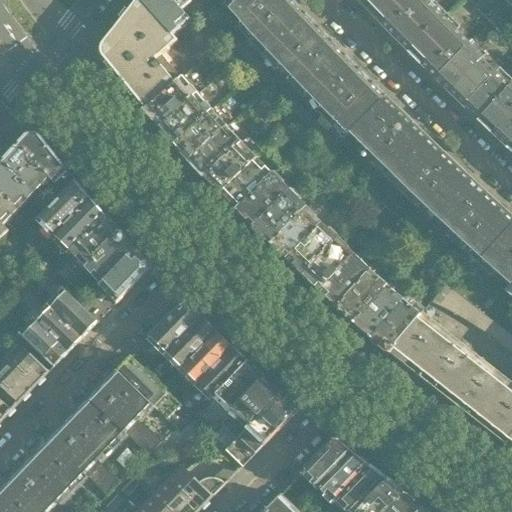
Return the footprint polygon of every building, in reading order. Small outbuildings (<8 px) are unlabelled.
[(140,0),(138,0),(104,44),(103,45),(102,47),(102,49),(101,50),(101,52),(102,54),(102,56),(103,57),(104,59),(145,109),(181,79),(162,55),(178,41),(176,38),(140,0)] [(169,0),(140,0),(176,38),(191,24),(182,13),(169,0)] [(169,0),(182,13),(196,0),(169,0)] [(230,13),(242,0),(228,0),(223,6),(230,13)] [(292,1),(290,0),(242,0),(230,13),(242,26),(245,23),(271,52),(306,16),(292,1)] [(357,0),(382,26),(409,0),(357,0)] [(423,0),(409,0),(382,26),(395,40),(430,6),(423,0)] [(430,6),(395,40),(402,47),(409,54),(443,20),(430,6)] [(324,106),(359,71),(339,51),(306,16),(271,52),(324,106)] [(443,20),(409,54),(436,81),(470,47),(456,33),(443,20)] [(203,69),(235,36),(225,27),(199,54),(182,38),(176,43),(203,69)] [(233,49),(271,89),(277,83),(239,44),(233,49)] [(470,47),(436,81),(450,94),(482,60),(483,60),(470,47)] [(465,108),(497,74),(501,70),(495,64),(490,68),(482,60),(450,94),(465,108)] [(386,99),(366,78),(359,71),(324,106),(352,133),(386,99)] [(480,122),(511,87),(503,80),(497,74),(465,108),(480,122)] [(183,79),(146,110),(153,120),(161,128),(198,96),(183,79)] [(511,86),(511,87),(480,122),(511,152),(511,86)] [(338,144),(283,88),(276,95),(327,147),(324,150),(328,154),(338,144)] [(161,128),(176,145),(213,113),(198,96),(161,128)] [(428,140),(386,99),(352,133),(365,147),(356,157),(361,162),(373,151),(382,159),(374,167),(380,173),(388,165),(397,173),(428,140)] [(176,145),(191,161),(227,129),(213,113),(176,145)] [(227,129),(191,161),(206,177),(242,145),(227,129)] [(65,194),(76,182),(37,135),(29,134),(18,147),(50,179),(65,194)] [(436,219),(472,181),(428,140),(397,173),(393,177),(399,183),(403,179),(411,186),(407,191),(416,199),(436,219)] [(242,145),(206,177),(221,194),(257,161),(242,145)] [(18,147),(2,164),(34,196),(50,179),(18,147)] [(257,161),(221,194),(237,211),(272,176),(257,161)] [(2,164),(0,166),(0,194),(18,213),(34,196),(2,164)] [(272,176),(237,211),(243,217),(253,228),(290,192),(273,175),(272,176)] [(511,225),(511,217),(487,195),(472,181),(436,219),(442,224),(447,220),(455,228),(451,232),(455,236),(457,238),(462,233),(470,241),(465,246),(472,252),(477,247),(485,255),(511,225)] [(55,236),(91,200),(76,182),(65,194),(60,198),(36,224),(42,230),(45,227),(55,236)] [(290,192),(253,228),(270,245),(306,209),(290,192)] [(0,194),(0,223),(4,227),(18,213),(0,194)] [(106,217),(91,200),(55,236),(50,241),(67,257),(70,254),(106,217)] [(306,209),(270,245),(287,261),(322,225),(306,209)] [(122,235),(106,217),(70,254),(86,271),(122,235)] [(0,223),(0,241),(9,233),(4,227),(0,223)] [(322,225),(287,261),(303,277),(338,240),(322,225)] [(511,284),(511,225),(485,255),(476,265),(482,271),(488,265),(504,281),(499,286),(505,292),(511,284)] [(122,235),(86,271),(101,287),(137,251),(122,235)] [(417,252),(422,246),(414,239),(409,244),(417,252)] [(338,240),(303,277),(311,285),(320,293),(354,256),(338,240)] [(437,260),(422,246),(417,252),(432,266),(437,260)] [(137,251),(101,287),(99,288),(116,304),(148,271),(149,263),(137,251)] [(354,256),(320,293),(337,308),(370,272),(354,256)] [(453,275),(437,260),(432,266),(432,267),(448,282),(453,275)] [(370,272),(337,308),(354,323),(387,286),(370,272)] [(98,323),(116,304),(99,288),(92,296),(76,280),(65,293),(96,323),(98,323)] [(511,354),(511,338),(445,285),(431,303),(445,310),(457,317),(480,330),(493,339),(505,349),(511,354)] [(387,286),(354,323),(371,338),(403,300),(387,286)] [(96,323),(65,293),(62,290),(47,306),(82,339),(98,323),(96,323)] [(403,300),(371,338),(387,353),(419,315),(403,300)] [(182,305),(147,341),(157,350),(155,352),(161,358),(165,355),(202,317),(190,305),(182,305)] [(47,306),(39,315),(33,320),(68,354),(82,339),(47,306)] [(34,310),(28,316),(33,320),(39,315),(34,310)] [(511,392),(418,319),(421,315),(420,314),(419,315),(387,353),(506,446),(510,441),(511,442),(511,392)] [(23,321),(28,326),(33,320),(28,316),(23,321)] [(202,317),(165,355),(174,364),(170,367),(177,374),(217,332),(202,317)] [(33,320),(28,326),(19,335),(54,368),(68,354),(33,320)] [(217,332),(177,374),(183,380),(186,376),(195,385),(233,347),(217,332)] [(48,372),(18,342),(1,361),(32,391),(38,385),(40,387),(46,381),(44,379),(50,373),(49,371),(48,372)] [(233,347),(195,385),(192,388),(198,395),(202,392),(211,400),(249,362),(233,347)] [(169,396),(131,358),(116,374),(154,410),(169,396)] [(32,391),(1,361),(0,361),(0,389),(18,407),(23,401),(25,403),(31,396),(29,394),(32,391)] [(265,377),(249,362),(211,400),(227,416),(265,377)] [(141,424),(154,410),(116,374),(89,401),(123,434),(124,434),(127,437),(128,436),(148,456),(160,443),(141,424)] [(282,392),(265,377),(227,416),(244,431),(282,392)] [(18,407),(0,389),(0,419),(2,422),(8,416),(10,418),(16,412),(14,410),(18,407)] [(296,405),(282,392),(244,431),(262,448),(297,412),(296,405)] [(123,434),(89,401),(61,431),(95,463),(123,434)] [(117,485),(95,463),(61,431),(48,444),(82,477),(105,498),(117,485)] [(242,469),(262,448),(244,431),(234,441),(224,451),(242,469)] [(224,451),(234,441),(227,435),(218,445),(224,451)] [(332,443),(301,475),(316,491),(353,453),(340,443),(332,443)] [(82,477),(48,444),(21,471),(55,505),(82,477)] [(331,506),(369,467),(353,453),(316,491),(331,506)] [(137,476),(142,482),(154,471),(148,465),(137,476)] [(199,511),(203,509),(205,511),(211,505),(209,503),(226,485),(225,484),(223,482),(220,481),(217,479),(214,479),(211,479),(208,479),(205,480),(202,482),(200,483),(182,466),(138,511),(199,511)] [(356,511),(387,481),(369,467),(331,506),(328,510),(329,511),(356,511)] [(63,511),(55,505),(21,471),(8,485),(35,511),(63,511)] [(122,492),(128,498),(139,486),(133,480),(122,492)] [(386,511),(404,494),(387,481),(356,511),(386,511)] [(35,511),(8,485),(0,493),(0,511),(35,511)] [(417,511),(422,508),(404,494),(386,511),(417,511)] [(107,508),(111,511),(113,511),(124,502),(118,496),(107,508)] [(296,511),(281,496),(265,511),(296,511)]
